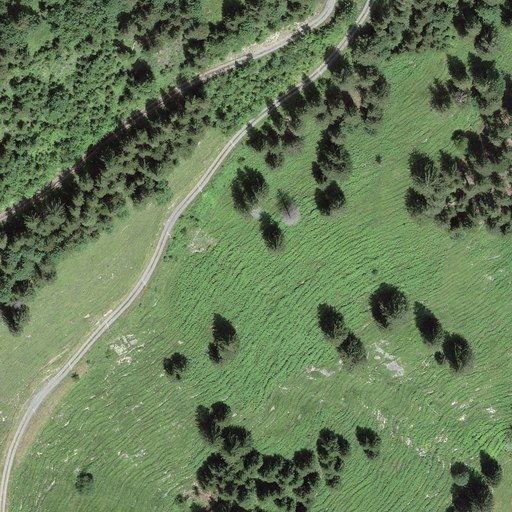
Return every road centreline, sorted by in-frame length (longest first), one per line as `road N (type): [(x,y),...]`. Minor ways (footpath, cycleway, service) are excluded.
road 1 (track): [(371,0),(334,57),(251,124),(201,183),(176,213),(134,295),(41,396),(10,455),(2,511)]
road 2 (track): [(0,211),(130,113),(302,31),(330,0)]
